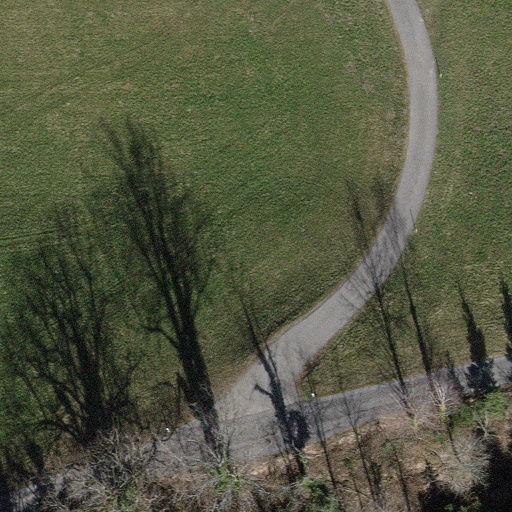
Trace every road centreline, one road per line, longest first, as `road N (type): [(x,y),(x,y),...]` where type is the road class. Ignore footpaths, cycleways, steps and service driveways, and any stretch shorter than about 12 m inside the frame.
road 1 (unclassified): [(511,370),(231,432),(7,511)]
road 2 (track): [(422,45),(427,130),(403,229),(370,278),(272,374),(231,432)]
